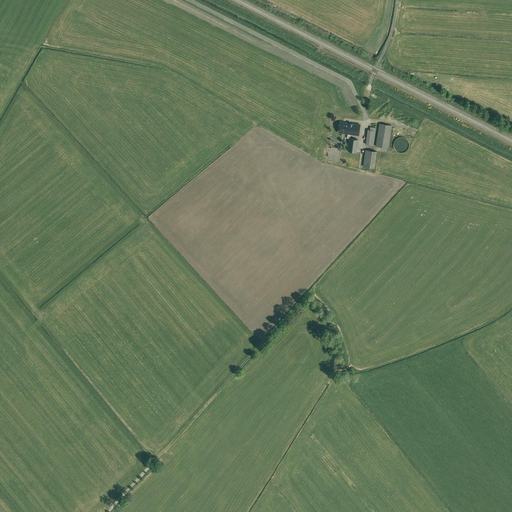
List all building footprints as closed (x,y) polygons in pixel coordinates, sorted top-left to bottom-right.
[(360,125),(345,123),(340,122),(338,132),(344,133),(348,134),(347,138),(350,138),(350,139),(351,134),(359,135),(360,125)] [(388,148),(392,125),(379,123),(376,146),(388,148)] [(373,146),(375,131),(370,130),(368,130),(366,144),(373,146)] [(400,152),(401,152),(402,152),(403,152),(404,152),(405,152),(405,151),(406,151),(406,150),(407,150),(407,149),(408,149),(408,148),(408,147),(409,147),(409,146),(409,145),(409,144),(409,143),(409,142),(408,142),(408,141),(408,140),(407,140),(407,139),(406,139),(406,138),(405,138),(404,137),(403,137),(402,137),(401,137),(400,137),(399,137),(398,137),(397,138),(396,138),(396,139),(395,139),(395,140),(394,140),(394,141),(394,142),(393,142),(393,143),(393,144),(393,145),(393,146),(393,147),(394,147),(394,148),(394,149),(395,149),(395,150),(396,150),(396,151),(397,151),(398,152),(399,152),(400,152)] [(350,139),(350,138),(348,151),(356,152),(358,140),(350,139)] [(365,150),(363,167),(374,168),(377,151),(365,150)]
